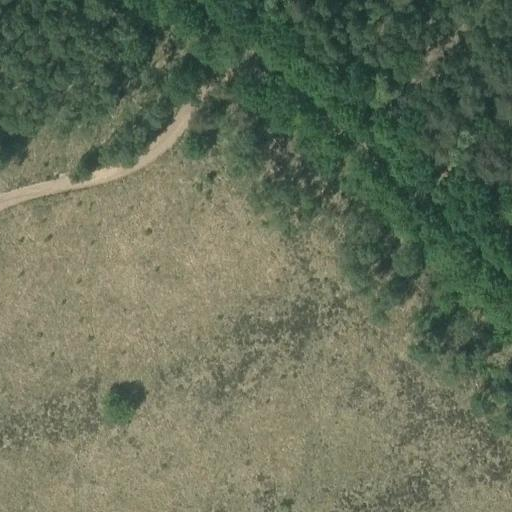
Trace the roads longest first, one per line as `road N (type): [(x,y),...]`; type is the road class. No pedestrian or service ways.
road 1 (track): [(193,0),(511,274)]
road 2 (track): [(0,206),(42,188),(125,172),(177,129),(249,49)]
